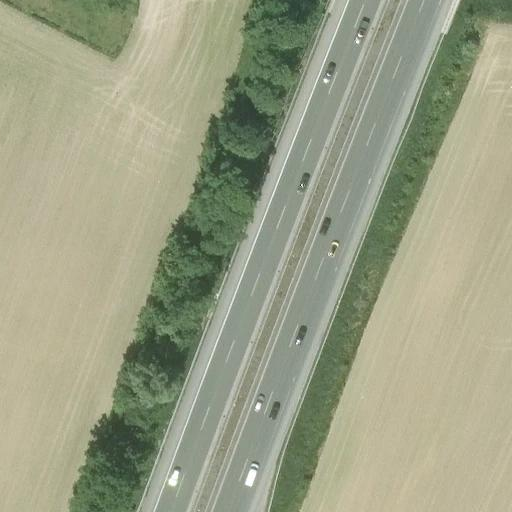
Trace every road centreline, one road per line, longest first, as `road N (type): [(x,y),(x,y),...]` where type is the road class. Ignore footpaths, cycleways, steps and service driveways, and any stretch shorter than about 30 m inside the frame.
road 1 (motorway): [(233,511),(421,0)]
road 2 (track): [(276,0),(249,113),(91,511)]
road 3 (motorway): [(366,0),(179,511)]
